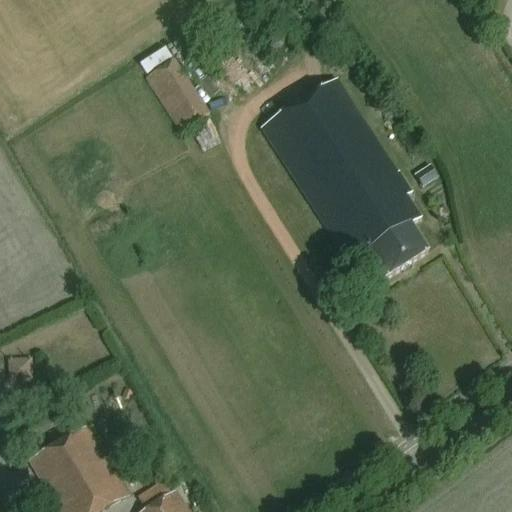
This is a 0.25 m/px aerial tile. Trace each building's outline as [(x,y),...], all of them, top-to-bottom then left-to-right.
[(169,48),(142,64),(148,75),(176,59),(169,48)] [(178,60),(148,80),(185,135),(215,116),(178,60)] [(384,283),(426,255),(409,229),(419,223),(405,200),(410,196),(336,83),(261,132),(340,253),(345,250),(360,260),(366,256),(384,283)] [(429,168),(413,178),(420,188),(435,179),(429,168)] [(37,358),(12,358),(12,383),(36,384),(37,358)] [(57,511),(107,511),(128,499),(87,430),(29,464),(57,511)] [(186,511),(175,495),(148,511),(186,511)]
